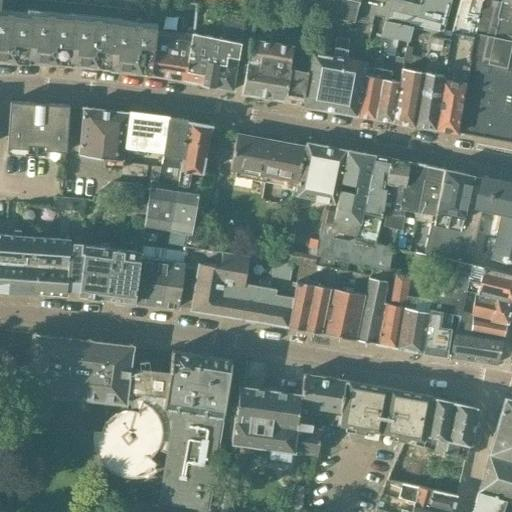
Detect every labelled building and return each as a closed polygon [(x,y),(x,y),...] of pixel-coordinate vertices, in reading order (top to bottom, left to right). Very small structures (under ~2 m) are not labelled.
[(0,0),(0,59),(16,61),(29,63),(29,60),(57,63),(57,62),(97,67),(108,68),(108,69),(109,69),(140,72),(140,73),(148,73),(156,28),(156,26),(157,22),(121,19),(121,17),(68,12),(68,13),(27,8),(27,11),(14,10),(15,0),(0,0)] [(321,0),(321,7),(320,14),(354,21),(372,26),(374,15),(385,18),(389,0),(321,0)] [(389,0),(385,18),(384,19),(380,35),(409,39),(412,27),(427,30),(430,31),(433,32),(451,37),(451,32),(444,31),(450,0),(389,0)] [(480,14),(465,10),(467,0),(459,0),(451,32),(451,37),(434,128),(457,132),(465,81),(471,57),(480,14)] [(467,0),(465,10),(480,14),(483,0),(467,0)] [(483,0),(480,14),(471,57),(504,64),(510,40),(511,40),(511,35),(510,40),(492,36),(500,0),(483,0)] [(511,0),(500,0),(492,36),(510,40),(511,35),(511,0)] [(185,2),(183,12),(196,13),(197,4),(192,4),(185,2)] [(156,28),(148,73),(151,74),(181,79),(182,79),(192,32),(194,32),(196,13),(183,12),(181,32),(156,28)] [(182,79),(182,80),(203,84),(214,86),(233,90),(233,88),(237,67),(238,57),(240,42),(241,41),(243,27),(226,24),(224,38),(194,32),(192,32),(182,79)] [(406,50),(391,120),(414,124),(433,32),(430,31),(425,52),(421,52),(421,55),(414,53),(414,47),(407,45),(406,50)] [(433,32),(414,124),(434,128),(451,37),(433,32)] [(242,91),(242,92),(284,99),(289,66),(291,58),(291,57),(293,44),(294,38),(280,35),(279,42),(252,38),(247,61),(242,91)] [(309,60),(303,103),(358,114),(364,73),(366,62),(367,62),(367,59),(346,56),(349,39),(336,36),(332,53),(311,49),(309,60)] [(504,64),(471,57),(465,81),(457,132),(510,141),(511,133),(511,40),(510,40),(504,64)] [(364,73),(358,114),(374,117),(386,47),(386,43),(377,41),(376,48),(373,66),(372,75),(364,73)] [(386,47),(374,117),(391,120),(406,50),(386,47)] [(289,66),(284,99),(303,103),(309,60),(291,57),(291,58),(289,66)] [(68,104),(9,100),(6,146),(36,148),(65,150),(68,104)] [(81,106),(77,153),(105,157),(103,168),(120,170),(122,159),(123,159),(124,151),(129,111),(81,106)] [(130,112),(130,111),(129,111),(124,151),(145,154),(146,149),(162,151),(167,116),(130,112)] [(149,186),(149,187),(147,203),(144,225),(172,230),(180,185),(168,183),(172,163),(179,164),(188,121),(167,116),(162,151),(160,165),(151,164),(149,179),(150,179),(150,186),(149,186)] [(205,155),(212,125),(188,121),(179,164),(172,163),(168,183),(180,185),(172,230),(191,234),(199,193),(198,193),(202,173),(206,156),(205,155)] [(236,135),(230,170),(236,171),(234,176),(265,182),(282,185),(281,188),(292,190),(293,187),(296,188),(297,182),(304,145),(235,133),(235,135),(236,135)] [(290,213),(296,214),(301,196),(329,202),(328,208),(324,207),(321,220),(322,220),(332,224),(333,217),(349,150),(305,141),(304,145),(297,182),(296,188),(294,194),(290,213)] [(361,152),(349,150),(333,217),(332,224),(322,220),(315,255),(315,256),(388,270),(393,247),(374,243),(374,244),(354,241),(358,222),(360,223),(374,154),(361,152)] [(385,196),(393,158),(374,154),(360,223),(358,222),(354,241),(374,244),(374,243),(380,219),(385,196)] [(405,215),(399,213),(400,208),(410,161),(393,158),(385,196),(392,197),(392,201),(391,201),(389,212),(386,211),(383,225),(402,230),(405,215)] [(122,161),(121,173),(146,177),(148,164),(122,161)] [(400,208),(416,211),(417,211),(427,164),(425,164),(410,161),(400,208)] [(443,168),(443,167),(427,164),(417,211),(415,218),(430,222),(433,223),(435,215),(436,209),(445,168),(443,168)] [(433,223),(433,224),(460,231),(462,223),(464,215),(464,212),(472,176),(473,175),(445,168),(436,209),(435,215),(433,223)] [(430,222),(424,252),(444,257),(470,263),(473,248),(482,212),(501,216),(491,257),(511,261),(511,183),(481,177),(481,178),(472,176),(464,212),(464,215),(462,223),(460,231),(433,224),(433,223),(430,222)] [(97,191),(97,198),(147,203),(149,187),(140,186),(141,183),(109,180),(104,185),(97,191)] [(62,198),(57,198),(55,197),(54,211),(81,212),(82,199),(62,198)] [(84,255),(86,244),(80,243),(80,240),(71,239),(71,243),(68,243),(69,238),(19,235),(19,229),(13,228),(13,234),(0,233),(0,287),(67,293),(68,291),(66,291),(67,289),(78,290),(81,272),(77,269),(78,257),(84,255)] [(78,292),(105,296),(112,247),(112,241),(108,240),(107,246),(86,244),(84,255),(78,257),(77,269),(81,272),(78,290),(78,292)] [(159,264),(163,265),(166,249),(142,245),(142,249),(141,252),(133,300),(158,304),(162,274),(158,273),(159,264)] [(287,325),(295,281),(289,280),(293,263),(277,260),(274,259),(269,286),(244,281),(248,255),(222,250),(185,245),(184,252),(183,261),(184,262),(184,267),(197,269),(190,308),(243,317),(287,325)] [(142,249),(112,246),(105,296),(133,300),(141,252),(142,249)] [(313,262),(315,256),(315,255),(280,248),(277,260),(293,263),(299,264),(299,260),(313,262)] [(162,274),(158,304),(177,307),(184,267),(184,262),(183,261),(184,252),(177,251),(166,249),(163,265),(159,264),(158,273),(162,274)] [(439,278),(438,281),(466,288),(511,299),(511,274),(470,263),(444,257),(439,278)] [(355,338),(368,276),(368,273),(333,266),(313,262),(299,260),(299,264),(295,281),(287,325),(288,326),(288,325),(355,338)] [(390,302),(383,301),(375,342),(396,346),(407,290),(410,274),(394,272),(390,302)] [(386,279),(368,276),(355,338),(373,342),(373,341),(375,342),(383,301),(386,285),(386,279)] [(428,310),(419,350),(423,351),(446,355),(452,314),(459,315),(457,324),(471,327),(504,333),(506,323),(511,301),(511,299),(466,288),(438,281),(434,280),(434,281),(430,298),(428,310)] [(406,293),(396,346),(399,347),(399,346),(419,350),(428,310),(430,298),(416,295),(411,294),(406,293)] [(496,363),(504,333),(471,327),(454,325),(449,355),(496,363)] [(25,403),(26,403),(50,405),(51,394),(62,396),(62,395),(78,397),(84,398),(84,397),(125,402),(126,391),(130,365),(132,345),(34,332),(34,333),(29,367),(29,373),(26,391),(25,403)] [(156,450),(157,448),(166,452),(159,500),(183,504),(207,508),(223,417),(222,417),(232,359),(173,349),(169,369),(130,365),(126,391),(129,392),(131,410),(128,410),(124,410),(120,411),(115,413),(115,412),(112,414),(109,417),(106,420),(105,420),(103,424),(101,428),(101,431),(96,430),(95,434),(95,440),(96,445),(97,451),(99,456),(103,461),(110,469),(116,472),(126,475),(132,476),(138,475),(142,475),(147,473),(155,469),(154,468),(156,464),(150,458),(154,453),(156,450)] [(301,396),(299,414),(308,416),(307,422),(312,423),(315,407),(340,411),(345,380),(303,374),(300,396),(301,396)] [(397,434),(396,439),(404,440),(403,444),(423,447),(431,395),(351,380),(346,380),(345,380),(340,411),(339,424),(347,425),(355,426),(354,431),(364,433),(365,429),(397,434)] [(239,388),(230,441),(231,441),(232,447),(233,450),(235,454),(252,456),(255,454),(256,445),(295,451),(298,451),(307,452),(309,453),(316,453),(317,454),(320,440),(321,431),(311,429),(312,423),(307,422),(308,416),(299,414),(301,396),(300,396),(239,388)] [(478,406),(431,395),(423,447),(456,454),(459,442),(470,445),(478,406)] [(489,453),(487,460),(511,467),(511,399),(508,399),(505,398),(501,411),(489,453)] [(459,443),(456,456),(466,458),(466,456),(467,450),(469,445),(459,443)] [(511,467),(487,460),(479,489),(506,498),(511,499),(511,467)] [(402,482),(401,490),(416,494),(415,501),(414,503),(452,511),(453,509),(455,502),(457,494),(402,482)] [(478,490),(472,511),(502,511),(505,500),(506,498),(479,489),(478,490)] [(511,511),(511,502),(505,500),(502,511),(511,511)] [(407,511),(401,510),(400,511),(452,511),(414,503),(411,511),(407,511)]
